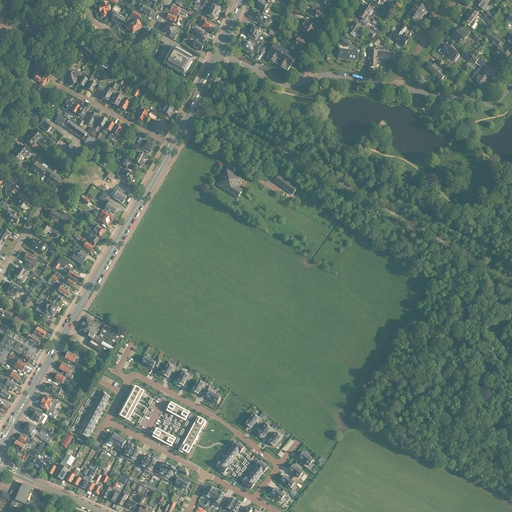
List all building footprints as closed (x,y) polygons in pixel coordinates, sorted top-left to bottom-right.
[(203,6),(206,8),(218,13),(219,12),(220,11),(221,9),(220,8),(212,4),(211,7),(204,4),(205,1),(202,0),(201,0),(200,4),(200,5),(203,6)] [(267,3),(259,0),(256,6),(260,8),(260,9),(264,11),(266,6),(269,7),(270,4),(267,2),(267,3)] [(478,1),(476,4),(485,10),(488,5),(489,6),(491,6),(493,3),(488,0),(478,0),(478,1)] [(406,15),(417,22),(419,19),(420,20),(424,14),(426,11),(425,10),(427,7),(418,1),(416,4),(415,3),(406,15)] [(100,3),(100,5),(98,6),(100,13),(101,16),(103,17),(106,16),(107,14),(107,13),(108,13),(108,11),(109,11),(108,3),(106,4),(105,2),(100,3)] [(139,5),(140,6),(139,9),(141,10),(141,11),(149,15),(151,9),(140,3),(139,5)] [(314,7),(313,9),(314,9),(313,10),(316,12),(314,15),(318,18),(318,19),(321,21),(326,14),(324,12),(319,9),(320,7),(318,6),(319,5),(316,3),(314,7)] [(365,5),(362,10),(369,15),(371,17),(375,11),(378,13),(380,9),(370,3),(368,6),(365,5)] [(120,16),(117,14),(117,12),(118,13),(120,10),(115,6),(112,10),(110,14),(112,16),(110,20),(115,23),(120,16)] [(170,11),(178,15),(180,12),(186,15),(187,13),(188,12),(179,7),(178,8),(173,6),(170,11)] [(218,17),(217,15),(218,13),(206,8),(205,10),(207,11),(208,10),(209,10),(207,15),(215,19),(216,19),(218,17)] [(472,9),(464,20),(466,22),(466,23),(472,28),(475,23),(473,21),(478,14),(472,9)] [(369,15),(362,10),(358,16),(360,17),(364,20),(365,20),(367,17),(373,21),(374,18),(371,17),(369,15)] [(256,12),(253,18),(257,20),(256,21),(260,23),(264,24),(266,20),(268,21),(270,18),(269,18),(261,14),(261,15),(256,12)] [(168,16),(167,17),(167,18),(174,22),(177,23),(178,20),(181,21),(182,18),(180,17),(177,16),(177,17),(170,13),(168,16)] [(200,25),(210,30),(213,24),(205,21),(207,18),(203,16),(199,15),(198,17),(202,19),(201,22),(200,25)] [(491,20),(485,15),(483,18),(488,22),(487,22),(492,26),(494,22),(491,20)] [(120,16),(115,23),(120,26),(125,19),(120,16)] [(135,21),(132,23),(136,30),(141,28),(140,25),(141,25),(138,19),(137,20),(136,18),(133,19),(135,21)] [(315,30),(318,26),(306,19),(304,22),(308,24),(305,28),(304,27),(301,30),(306,34),(307,32),(310,33),(313,28),(315,30)] [(136,30),(132,23),(129,24),(128,22),(126,24),(127,26),(126,26),(129,32),(130,31),(131,33),(136,30)] [(352,25),(352,26),(348,32),(354,36),(356,34),(359,36),(362,31),(361,30),(364,26),(359,24),(358,25),(354,23),(354,22),(352,25)] [(24,23),(19,32),(24,34),(28,26),(24,23)] [(170,33),(169,36),(175,39),(177,35),(171,32),(174,27),(165,23),(162,29),(170,33)] [(195,32),(198,33),(196,36),(198,37),(200,38),(205,40),(208,34),(204,33),(205,30),(193,24),(191,27),(196,29),(195,32)] [(406,34),(403,32),(407,28),(402,24),(397,32),(396,31),(392,38),(403,46),(408,39),(404,37),(406,34)] [(251,28),(250,31),(261,36),(262,33),(259,32),(260,29),(253,25),(252,26),(250,28),(251,28)] [(372,30),(378,35),(381,30),(375,26),(372,30)] [(455,32),(451,37),(459,43),(462,38),(465,39),(468,35),(468,34),(470,31),(462,26),(460,29),(459,28),(455,33),(455,32)] [(372,30),(370,29),(368,32),(369,32),(367,35),(373,38),(374,36),(376,37),(375,37),(376,37),(378,35),(372,30)] [(248,33),(247,35),(248,36),(247,37),(250,38),(248,41),(254,44),(255,43),(257,44),(260,39),(261,36),(250,31),(249,33),(248,33)] [(295,43),(303,48),(307,43),(300,38),(301,36),(296,33),(294,36),(297,39),(295,43)] [(495,37),(490,33),(487,37),(493,41),(498,45),(501,41),(495,37)] [(370,67),(376,67),(376,60),(381,59),(381,61),(394,58),(392,52),(389,52),(389,51),(378,50),(373,50),(373,49),(381,41),(377,37),(368,46),(369,50),(369,55),(370,55),(370,67)] [(192,47),(201,51),(204,45),(195,41),(192,39),(190,45),(192,47)] [(263,54),(265,49),(262,47),(261,48),(246,41),(244,44),(243,44),(243,45),(243,46),(243,47),(244,47),(244,48),(245,49),(246,48),(251,50),(252,48),(260,51),(259,52),(263,54)] [(269,53),(267,57),(269,58),(269,59),(274,62),(279,65),(278,65),(284,69),(284,68),(287,70),(290,66),(296,58),(296,57),(289,53),(283,49),(284,46),(277,41),(275,44),(269,53)] [(459,55),(458,54),(458,53),(446,44),(440,52),(444,55),(444,54),(453,60),(454,59),(455,61),(459,55)] [(498,46),(497,48),(494,52),(494,53),(494,52),(498,55),(495,60),(501,65),(505,60),(504,59),(505,58),(505,59),(509,53),(503,49),(498,46)] [(186,71),(191,62),(189,61),(192,56),(191,56),(176,48),(174,47),(171,53),(168,58),(164,64),(168,66),(179,72),(182,74),(182,73),(184,70),(186,71)] [(338,57),(344,58),(356,60),(357,52),(340,49),(339,51),(338,51),(337,56),(338,56),(338,57)] [(460,54),(469,60),(471,58),(462,51),(460,54)] [(474,55),(470,60),(475,64),(476,63),(479,58),(474,55)] [(92,67),(96,69),(100,62),(96,60),(92,67)] [(35,62),(33,65),(41,70),(38,76),(35,74),(33,74),(31,76),(32,78),(31,79),(43,86),(44,86),(46,84),(45,83),(46,82),(47,82),(48,80),(49,79),(50,77),(42,73),(45,68),(35,62)] [(429,69),(440,80),(445,75),(434,64),(429,69)] [(478,70),(475,75),(477,77),(475,80),(485,87),(492,78),(486,74),(490,69),(488,68),(484,65),(480,71),(478,70)] [(79,78),(82,73),(77,70),(71,72),(70,74),(71,76),(67,78),(69,85),(77,82),(76,80),(79,78)] [(79,84),(78,85),(81,86),(81,85),(83,87),(89,76),(84,73),(78,84),(79,84)] [(86,89),(91,92),(98,80),(96,79),(93,83),(90,81),(86,89)] [(37,98),(40,100),(45,92),(39,88),(40,86),(37,84),(33,89),(35,91),(34,93),(34,94),(37,96),(38,97),(37,98)] [(113,89),(112,88),(110,87),(109,89),(100,85),(97,90),(103,93),(101,97),(107,100),(113,89)] [(123,97),(120,95),(115,93),(110,102),(112,103),(117,106),(121,99),(122,99),(123,97)] [(63,105),(64,105),(62,108),(68,112),(74,103),(67,98),(67,99),(66,99),(65,100),(66,101),(63,105)] [(119,107),(124,110),(127,106),(131,100),(128,98),(126,101),(123,99),(119,107)] [(160,112),(161,112),(161,113),(169,117),(173,108),(168,106),(170,103),(166,101),(165,103),(166,104),(163,109),(162,108),(160,112)] [(80,107),(75,104),(69,113),(74,116),(80,107)] [(145,112),(147,109),(142,106),(141,109),(140,109),(137,114),(139,114),(137,118),(142,121),(143,118),(145,119),(147,116),(145,115),(147,112),(145,112)] [(78,114),(83,117),(87,110),(87,109),(84,108),(84,109),(82,107),(78,114)] [(86,123),(91,126),(93,121),(95,122),(99,116),(92,112),(88,119),(87,119),(85,122),(86,123)] [(64,126),(74,134),(79,127),(68,120),(66,119),(58,115),(55,121),(64,126)] [(98,123),(95,129),(94,130),(96,131),(99,125),(103,127),(107,120),(102,117),(98,123)] [(55,128),(54,128),(47,121),(46,123),(43,120),(39,125),(47,132),(50,128),(53,131),(55,128)] [(106,126),(102,132),(105,133),(107,130),(110,131),(114,124),(109,121),(106,126)] [(155,130),(160,133),(165,124),(160,121),(155,130)] [(119,138),(120,135),(122,131),(120,130),(121,128),(116,125),(114,129),(113,129),(110,134),(108,137),(112,140),(115,134),(117,135),(117,137),(119,138)] [(79,127),(74,134),(85,141),(84,142),(87,148),(93,148),(96,144),(94,138),(79,127)] [(36,141),(39,138),(43,140),(45,137),(41,134),(40,135),(34,130),(30,135),(36,141)] [(32,146),(36,141),(30,135),(25,140),(32,146)] [(139,147),(142,149),(144,150),(143,151),(145,152),(146,151),(150,153),(155,144),(147,140),(146,141),(140,137),(138,142),(141,144),(139,147)] [(16,150),(23,156),(24,157),(30,150),(24,145),(22,147),(21,145),(16,150)] [(131,160),(130,162),(130,163),(135,165),(137,163),(142,166),(147,157),(141,154),(143,152),(137,148),(135,152),(138,153),(136,156),(138,156),(135,162),(131,160)] [(21,159),(23,156),(16,150),(12,155),(14,157),(16,159),(16,160),(18,162),(17,163),(19,165),(21,163),(20,161),(22,159),(21,159)] [(126,168),(130,163),(130,162),(124,157),(120,163),(126,168)] [(34,161),(35,162),(30,169),(35,173),(42,163),(36,159),(34,161)] [(46,175),(50,170),(52,167),(49,165),(48,166),(43,162),(42,163),(35,173),(41,177),(43,173),(46,175)] [(105,175),(107,171),(99,166),(96,169),(105,175)] [(52,167),(50,170),(46,175),(49,177),(46,181),(52,184),(57,177),(52,174),(53,172),(55,169),(52,167)] [(240,183),(239,182),(242,178),(226,168),(216,184),(237,198),(242,190),(237,187),(240,183)] [(122,181),(126,183),(126,184),(128,181),(131,183),(131,182),(132,182),(134,180),(133,179),(135,175),(124,169),(120,177),(123,178),(122,181)] [(111,180),(115,175),(110,172),(106,177),(111,180)] [(275,181),(292,194),(297,188),(279,175),(275,181)] [(57,177),(52,184),(57,188),(60,185),(63,187),(66,181),(63,179),(62,181),(57,177)] [(16,186),(15,186),(12,192),(15,194),(15,193),(18,195),(17,197),(21,199),(19,202),(19,201),(17,205),(24,209),(26,206),(30,200),(25,197),(26,196),(21,193),(21,192),(21,191),(21,190),(18,188),(16,186)] [(113,197),(122,203),(127,196),(116,188),(113,191),(115,193),(113,197)] [(103,192),(100,197),(106,201),(102,207),(105,209),(113,215),(118,207),(110,202),(108,200),(110,197),(106,194),(103,192)] [(11,206),(4,202),(1,207),(8,211),(6,215),(9,217),(8,219),(10,221),(9,223),(14,226),(15,224),(16,224),(19,218),(16,216),(17,215),(9,210),(11,206)] [(73,218),(63,211),(61,210),(59,214),(52,210),(48,216),(52,219),(53,217),(56,219),(58,215),(70,223),(73,218)] [(86,210),(83,214),(86,215),(90,219),(91,219),(93,216),(92,215),(86,210)] [(96,215),(94,218),(100,223),(101,221),(106,225),(109,221),(110,222),(113,218),(106,213),(107,213),(103,210),(100,214),(98,217),(96,215)] [(91,226),(89,229),(91,230),(99,236),(100,235),(101,235),(103,233),(104,233),(105,231),(97,225),(98,224),(95,222),(92,220),(90,223),(96,227),(95,228),(91,226)] [(39,231),(42,233),(41,235),(45,237),(44,236),(48,231),(51,233),(52,231),(52,230),(43,225),(39,231)] [(0,241),(4,243),(10,233),(2,228),(0,232),(0,241)] [(55,228),(53,232),(58,235),(57,235),(58,235),(58,234),(62,236),(64,233),(55,228)] [(100,239),(91,233),(92,232),(87,229),(84,232),(89,235),(88,237),(89,238),(87,240),(94,245),(95,244),(97,241),(99,242),(100,239)] [(77,236),(82,240),(81,241),(85,243),(83,247),(90,252),(93,247),(86,242),(87,241),(78,235),(77,236)] [(44,251),(41,249),(44,243),(39,240),(38,241),(35,239),(31,246),(38,250),(37,252),(42,254),(44,251)] [(73,248),(76,251),(74,253),(71,257),(81,264),(87,256),(83,252),(84,250),(76,244),(73,248)] [(23,259),(28,262),(26,265),(31,269),(37,259),(27,253),(23,259)] [(53,267),(56,269),(59,265),(60,266),(65,259),(61,256),(56,262),(54,260),(57,256),(54,254),(48,264),(53,267)] [(23,281),(28,273),(19,267),(14,276),(23,281)] [(65,274),(76,281),(77,279),(78,279),(79,277),(79,276),(78,275),(80,273),(71,268),(70,270),(68,269),(67,272),(66,271),(65,274)] [(63,277),(61,280),(64,282),(67,284),(73,287),(76,283),(69,278),(67,280),(63,277)] [(10,294),(13,296),(15,294),(18,290),(22,292),(23,290),(19,288),(19,287),(11,283),(7,289),(8,289),(6,292),(10,294)] [(69,288),(64,285),(62,284),(57,290),(60,292),(67,297),(69,294),(70,292),(68,290),(69,288)] [(57,297),(55,300),(59,302),(62,297),(56,293),(54,295),(57,297)] [(42,307),(42,305),(54,312),(58,307),(53,304),(54,303),(50,301),(51,299),(45,296),(44,298),(46,299),(45,300),(49,302),(48,304),(42,301),(41,301),(40,302),(37,300),(36,303),(40,305),(42,307)] [(52,317),(54,312),(42,305),(42,307),(40,305),(39,305),(37,308),(42,311),(41,312),(43,313),(42,314),(46,316),(47,314),(52,317)] [(6,307),(5,310),(4,311),(0,308),(0,318),(3,313),(6,314),(10,317),(13,311),(6,307)] [(98,321),(90,316),(86,323),(100,331),(105,322),(99,319),(98,321)] [(94,341),(100,331),(86,323),(82,331),(90,335),(89,338),(94,341)] [(36,329),(34,333),(42,338),(45,332),(40,329),(40,328),(35,325),(34,328),(36,329)] [(122,338),(125,333),(116,328),(113,333),(122,338)] [(0,362),(2,363),(9,352),(11,349),(18,353),(22,356),(21,359),(27,363),(37,346),(9,330),(0,345),(0,362)] [(31,335),(29,334),(26,339),(37,346),(40,341),(38,339),(40,337),(33,333),(31,335)] [(113,333),(111,339),(107,344),(116,349),(119,343),(122,338),(113,333)] [(74,343),(85,350),(89,343),(78,337),(74,343)] [(69,352),(66,358),(74,362),(75,363),(74,365),(75,366),(80,369),(82,365),(77,362),(79,358),(69,352)] [(154,365),(158,367),(161,361),(160,361),(161,358),(159,357),(158,359),(156,362),(145,356),(142,362),(153,368),(154,365)] [(21,361),(16,358),(14,361),(16,363),(14,367),(18,370),(17,371),(20,372),(22,370),(23,371),(26,365),(21,361)] [(171,371),(174,373),(178,367),(175,365),(175,364),(169,361),(167,364),(162,374),(168,378),(171,371)] [(63,363),(60,369),(67,372),(65,375),(71,378),(73,375),(68,373),(70,368),(73,370),(74,368),(75,366),(74,365),(72,364),(71,365),(68,364),(63,362),(63,363)] [(6,378),(11,381),(13,378),(17,380),(20,375),(11,370),(6,378)] [(183,386),(186,379),(189,381),(193,375),(184,370),(182,373),(181,372),(180,375),(180,376),(177,383),(183,386)] [(57,373),(54,379),(62,383),(67,385),(69,382),(71,379),(69,377),(65,375),(64,377),(57,373)] [(15,385),(8,380),(3,377),(0,383),(0,386),(3,388),(4,387),(11,391),(13,388),(13,389),(15,385)] [(194,392),(195,393),(195,392),(198,394),(201,387),(204,389),(208,383),(204,381),(203,383),(198,380),(196,384),(195,383),(193,387),(194,387),(192,391),(194,392)] [(52,384),(49,389),(52,391),(51,393),(55,396),(56,394),(58,395),(61,390),(63,391),(69,394),(71,390),(61,385),(60,385),(59,388),(52,384)] [(217,403),(218,402),(219,402),(221,399),(220,398),(221,397),(214,393),(216,390),(208,385),(204,393),(207,395),(206,397),(217,403)] [(144,391),(140,389),(135,386),(132,391),(141,396),(144,391)] [(10,395),(6,392),(6,391),(3,389),(0,387),(0,394),(7,399),(10,395)] [(102,391),(99,397),(107,401),(109,397),(110,397),(110,396),(106,394),(106,393),(106,394),(106,393),(102,391),(101,391),(102,391)] [(129,396),(139,401),(141,396),(132,391),(129,396)] [(46,395),(42,400),(52,406),(55,407),(58,401),(55,400),(55,399),(49,396),(46,395)] [(139,401),(129,396),(127,400),(136,405),(139,401)] [(99,397),(96,401),(104,406),(107,401),(99,397)] [(39,406),(47,411),(46,414),(51,416),(53,413),(52,413),(53,410),(51,408),(52,406),(42,400),(39,406)] [(127,400),(124,405),(134,410),(136,405),(127,400)] [(102,410),(104,406),(96,401),(94,406),(102,410)] [(171,403),(167,411),(172,413),(176,405),(171,402),(171,403)] [(0,410),(6,413),(7,411),(9,407),(0,403),(0,410)] [(124,405),(122,410),(131,415),(134,410),(124,405)] [(176,416),(180,407),(176,405),(172,413),(176,416)] [(73,406),(71,409),(74,411),(71,417),(74,418),(79,410),(73,406)] [(92,410),(100,415),(102,410),(94,406),(92,410)] [(176,416),(181,418),(185,410),(180,407),(176,416)] [(97,419),(100,415),(92,410),(89,415),(97,419)] [(128,420),(131,415),(122,410),(119,415),(125,418),(128,420)] [(190,412),(185,410),(181,418),(185,420),(189,413),(190,412)] [(43,413),(42,415),(42,414),(39,412),(38,413),(36,411),(32,417),(35,418),(34,419),(38,421),(38,420),(41,422),(44,416),(46,417),(47,415),(43,413)] [(247,425),(248,426),(250,428),(255,422),(258,424),(262,418),(259,416),(254,412),(250,417),(249,416),(247,419),(248,420),(245,424),(247,425)] [(87,419),(95,423),(97,419),(89,415),(87,419)] [(196,422),(203,426),(205,421),(198,417),(196,422)] [(84,424),(92,428),(95,423),(87,419),(84,424)] [(203,426),(196,422),(195,423),(193,426),(200,430),(203,426)] [(28,423),(24,430),(26,431),(30,434),(32,435),(30,438),(33,440),(35,437),(33,436),(34,434),(37,436),(48,444),(53,436),(39,427),(37,429),(35,427),(28,423)] [(270,434),(275,429),(272,426),(271,427),(266,423),(258,434),(263,438),(268,432),(270,434)] [(40,427),(50,434),(53,429),(48,426),(47,427),(42,424),(40,427)] [(82,428),(90,432),(92,428),(84,424),(82,428)] [(193,426),(191,431),(198,435),(200,430),(193,426)] [(88,437),(90,432),(82,428),(79,432),(79,433),(88,437)] [(153,436),(157,439),(162,431),(157,428),(153,436)] [(275,429),(270,434),(273,436),(268,442),(274,446),(278,440),(279,441),(281,438),(280,437),(283,434),(278,430),(277,431),(275,429)] [(166,433),(162,431),(157,439),(162,441),(166,433)] [(196,439),(198,435),(191,431),(188,435),(196,439)] [(112,445),(113,443),(117,436),(117,435),(112,432),(109,438),(108,437),(106,441),(107,442),(112,445)] [(62,444),(68,447),(74,437),(68,433),(62,444)] [(166,444),(171,436),(166,433),(162,441),(166,444)] [(20,435),(18,439),(26,444),(27,441),(31,443),(33,440),(30,438),(28,436),(27,437),(22,435),(21,436),(20,435)] [(196,439),(188,435),(187,438),(186,440),(193,444),(196,439)] [(113,443),(117,446),(121,438),(117,436),(113,443)] [(171,436),(166,444),(171,446),(176,438),(171,436)] [(121,438),(117,446),(122,448),(126,441),(121,438)] [(185,439),(182,444),(191,448),(193,444),(186,440),(185,439)] [(14,446),(22,450),(23,448),(24,449),(25,447),(28,448),(28,447),(17,441),(14,446)] [(232,446),(239,452),(240,452),(244,448),(244,447),(241,444),(240,445),(235,441),(232,446)] [(128,460),(135,446),(130,444),(125,451),(123,450),(119,457),(122,458),(123,457),(128,460)] [(191,448),(182,444),(179,450),(182,452),(183,451),(188,453),(191,448)] [(135,446),(128,460),(136,464),(139,459),(136,457),(140,449),(135,446)] [(239,452),(232,446),(231,448),(230,448),(229,450),(236,455),(239,452)] [(236,455),(229,450),(227,452),(228,452),(226,454),(233,459),(236,455)] [(303,452),(299,458),(305,462),(303,465),(308,469),(311,467),(309,465),(313,460),(310,457),(307,454),(307,455),(303,452)] [(72,464),(75,459),(75,458),(67,453),(65,456),(64,459),(54,475),(58,477),(58,476),(63,479),(72,464)] [(224,456),(223,458),(230,463),(233,459),(226,454),(225,456),(224,456)] [(144,471),(151,457),(146,455),(143,461),(140,459),(138,463),(141,464),(140,466),(145,469),(144,471)] [(47,466),(48,465),(51,460),(47,457),(46,461),(43,459),(42,460),(37,457),(35,460),(34,460),(33,463),(32,464),(36,466),(39,468),(37,471),(41,473),(45,465),(47,466)] [(156,460),(151,457),(144,471),(152,475),(155,470),(152,468),(156,460)] [(227,467),(230,463),(223,458),(221,460),(220,462),(227,467)] [(257,466),(263,472),(264,472),(268,468),(263,464),(263,462),(260,460),(259,461),(255,466),(257,466)] [(227,467),(220,462),(219,461),(216,466),(221,470),(220,471),(223,474),(224,473),(228,468),(227,467)] [(154,474),(162,478),(169,465),(164,462),(160,470),(157,469),(154,474)] [(47,471),(53,474),(59,464),(56,463),(54,466),(51,464),(47,471)] [(175,468),(169,465),(162,478),(168,481),(175,468)] [(295,475),(293,477),(298,481),(305,474),(293,465),(289,470),(295,475)] [(257,466),(254,470),(260,475),(263,472),(257,466)] [(65,479),(71,483),(75,475),(76,476),(79,471),(76,469),(73,474),(69,472),(65,479)] [(257,479),(260,475),(254,470),(250,474),(257,479)] [(80,486),(85,489),(90,479),(91,480),(94,474),(91,472),(88,478),(85,476),(83,479),(84,479),(80,486)] [(92,492),(96,482),(97,483),(101,475),(98,474),(94,481),(93,483),(90,482),(86,489),(92,492)] [(254,483),(257,479),(250,474),(247,478),(254,483)] [(292,489),(298,481),(293,477),(291,480),(285,475),(281,480),(287,485),(286,486),(289,488),(289,487),(292,489)] [(73,483),(78,486),(83,477),(82,476),(80,478),(77,476),(73,483)] [(179,477),(175,483),(186,489),(189,483),(179,477)] [(254,483),(247,478),(246,477),(243,482),(242,483),(245,486),(246,484),(251,488),(255,484),(254,483)] [(143,487),(136,484),(129,481),(126,486),(134,490),(141,493),(143,487)] [(22,510),(14,506),(16,501),(19,502),(19,501),(28,504),(29,501),(27,500),(32,487),(22,482),(15,499),(13,498),(10,504),(8,509),(14,511),(21,511),(22,511),(22,510)] [(93,492),(95,492),(98,494),(103,485),(101,484),(100,486),(97,485),(93,492)] [(102,498),(105,499),(106,498),(107,499),(113,487),(107,484),(101,496),(102,497),(102,498)] [(204,495),(209,498),(214,488),(210,486),(207,491),(205,491),(203,494),(205,495),(204,495)] [(115,488),(109,499),(115,502),(120,491),(115,488)] [(215,489),(214,488),(209,498),(209,499),(214,502),(219,491),(217,490),(215,489)] [(274,496),(277,499),(277,498),(282,501),(286,496),(286,497),(289,494),(283,489),(281,492),(275,488),(271,493),(274,495),(274,496)] [(117,503),(122,506),(125,500),(128,496),(129,494),(124,491),(117,503)] [(219,491),(214,502),(213,503),(220,508),(222,504),(223,503),(221,502),(220,502),(222,498),(223,497),(224,494),(219,491)] [(225,501),(222,508),(225,510),(226,509),(228,510),(230,511),(236,500),(231,497),(229,501),(229,502),(228,503),(225,501)] [(129,499),(127,502),(125,506),(134,511),(138,503),(129,499)] [(230,511),(229,511),(239,511),(240,511),(237,510),(241,503),(236,500),(230,511)] [(171,511),(175,504),(171,502),(170,505),(166,511),(171,511)] [(156,511),(166,511),(170,505),(166,503),(163,510),(165,511),(164,511),(160,511),(161,510),(158,508),(156,511)]
